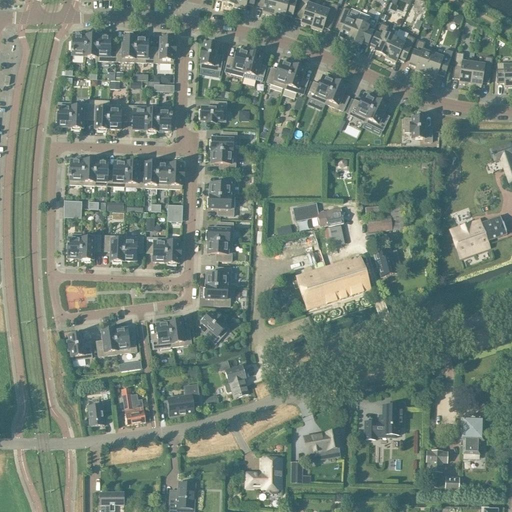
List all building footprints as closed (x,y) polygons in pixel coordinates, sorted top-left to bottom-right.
[(235,0),(234,6),(245,8),(245,6),(253,8),(254,0),(235,0)] [(273,15),(277,0),(257,0),(256,9),(263,11),(262,12),(273,15)] [(296,0),(277,0),(273,15),(284,18),(284,16),(291,18),(295,3),(296,0)] [(311,27),(318,6),(308,3),(309,0),(300,0),(294,19),(301,22),(301,24),(311,27)] [(318,6),(311,27),(322,31),(323,29),(329,31),(338,7),(330,4),(328,10),(318,6)] [(349,41),(357,21),(347,17),(350,12),(342,8),(332,32),(339,35),(338,37),(349,41)] [(456,15),(453,22),(459,24),(462,17),(456,15)] [(357,21),(349,41),(353,43),(359,46),(360,44),(367,47),(373,31),(377,23),(369,20),(367,25),(361,23),(357,21)] [(385,58),(395,38),(391,36),(385,33),(388,28),(380,24),(376,33),(369,48),(376,51),(375,53),(381,56),(385,58)] [(86,38),(85,37),(84,58),(96,59),(95,62),(96,62),(96,59),(97,38),(93,38),(93,35),(87,35),(86,38)] [(85,38),(73,37),(72,43),(70,43),(70,52),(70,54),(72,54),(72,57),(84,58),(85,37),(85,38)] [(116,48),(115,63),(134,64),(134,59),(135,39),(131,39),(131,37),(124,37),(124,39),(122,39),(122,48),(116,48)] [(395,38),(385,58),(396,62),(397,61),(403,64),(410,48),(414,40),(407,37),(404,42),(395,38)] [(98,38),(97,38),(96,59),(96,62),(115,63),(116,48),(109,48),(110,39),(98,38)] [(153,50),(153,65),(172,65),(172,60),(173,56),(175,56),(175,47),(173,47),(173,41),(171,41),(172,39),(165,38),(165,41),(160,41),(160,50),(153,50)] [(134,59),(134,64),(153,65),(153,50),(147,49),(147,40),(135,40),(135,39),(134,59)] [(426,74),(433,53),(423,50),(424,44),(417,42),(414,50),(409,66),(416,68),(415,70),(426,74)] [(212,46),(213,44),(206,43),(206,45),(204,45),(203,51),(201,50),(200,60),(202,60),(201,64),(200,69),(219,72),(222,57),(216,56),(217,47),(212,46)] [(433,53),(426,74),(436,77),(437,76),(444,78),(448,64),(449,62),(452,53),(445,51),(443,56),(433,53)] [(244,73),(248,55),(236,52),(234,60),(228,59),(224,73),(243,78),(244,73)] [(248,54),(248,55),(244,73),(243,78),(261,83),(265,68),(259,66),(261,57),(259,57),(260,55),(253,53),(253,55),(248,54)] [(470,84),(473,62),(462,61),(463,55),(455,54),(452,80),(459,81),(459,83),(470,84)] [(473,62),(470,84),(481,86),(481,84),(488,85),(492,59),(484,58),(483,64),(473,62)] [(277,72),(271,70),(266,84),(284,90),(286,85),(291,67),(280,63),(277,72)] [(503,87),(511,86),(511,64),(503,65),(503,71),(496,71),(496,85),(503,85),(503,87)] [(291,67),(286,85),(284,90),(302,96),(307,82),(301,80),(304,71),(302,70),(303,68),(297,66),(296,68),(291,67)] [(326,100),(333,83),(322,78),(319,86),(313,84),(307,98),(324,105),(326,100)] [(334,83),(333,83),(326,100),(324,105),(342,113),(348,99),(342,96),(346,88),(344,87),(345,85),(339,82),(338,84),(334,83)] [(367,119),(375,102),(364,96),(360,104),(354,101),(347,115),(365,123),(367,119)] [(383,115),(386,108),(387,107),(385,106),(386,104),(380,101),(379,103),(375,101),(375,102),(367,119),(365,123),(382,132),(389,118),(383,115)] [(210,107),(210,108),(210,110),(201,109),(201,114),(198,114),(198,121),(200,121),(200,123),(206,123),(206,125),(215,125),(215,123),(220,123),(225,124),(225,104),(210,103),(210,107)] [(70,108),(70,105),(58,105),(58,108),(58,112),(56,112),(56,114),(55,114),(55,123),(57,123),(57,129),(69,129),(69,130),(70,108)] [(89,106),(70,105),(70,108),(69,130),(74,130),(74,132),(80,132),(80,130),(82,130),(82,121),(89,121),(89,106)] [(96,106),(89,106),(89,121),(95,121),(95,131),(96,131),(96,133),(103,133),(103,131),(107,131),(108,110),(108,107),(107,107),(107,110),(102,110),(96,110),(96,106)] [(127,108),(108,107),(108,110),(107,131),(108,131),(120,131),(120,122),(126,123),(127,108)] [(134,108),(127,108),(126,123),(133,123),(132,132),(144,132),(144,133),(145,133),(146,112),(146,108),(145,108),(145,112),(134,112),(134,108)] [(158,109),(149,108),(146,108),(146,112),(145,133),(149,133),(149,135),(156,136),(156,133),(157,133),(158,113),(158,109)] [(170,109),(158,109),(158,113),(157,133),(169,133),(170,128),(172,128),(172,119),(172,117),(170,117),(170,113),(170,109)] [(409,134),(411,134),(411,140),(424,140),(424,144),(431,144),(431,129),(425,129),(424,119),(420,119),(420,117),(413,117),(413,119),(411,119),(411,120),(404,120),(404,134),(409,134)] [(211,153),(229,154),(232,154),(235,155),(235,153),(232,153),(232,147),(232,141),(236,142),(236,134),(221,134),(220,140),(211,140),(211,142),(209,142),(208,148),(211,148),(211,153)] [(494,161),(500,159),(508,184),(511,182),(511,160),(510,155),(511,154),(511,152),(509,144),(490,151),(494,161)] [(229,154),(211,153),(211,165),(219,166),(219,172),(234,173),(235,155),(232,154),(229,154)] [(82,182),(81,187),(93,187),(94,182),(94,163),(90,163),(91,160),(84,160),(84,162),(82,162),(82,182)] [(69,186),(81,187),(82,182),(82,162),(82,163),(70,162),(70,168),(68,168),(68,177),(68,179),(70,179),(69,181),(69,186)] [(125,183),(125,188),(144,189),(144,184),(145,165),(144,165),(144,174),(138,174),(138,165),(137,165),(137,162),(130,162),(130,164),(126,164),(125,183)] [(144,184),(144,189),(156,190),(156,185),(157,165),(153,165),(153,163),(146,162),(146,165),(145,165),(144,184)] [(106,164),(96,163),(95,163),(94,163),(94,182),(93,187),(105,188),(106,183),(106,164)] [(106,183),(105,188),(125,188),(125,183),(126,164),(125,164),(113,164),(113,173),(107,173),(107,164),(106,164),(106,183)] [(173,166),(169,166),(168,185),(168,190),(181,191),(181,186),(181,181),(183,181),(183,172),(181,172),(182,166),(180,166),(180,164),(173,164),(173,166)] [(156,185),(156,190),(168,190),(168,185),(169,166),(168,166),(158,166),(158,165),(157,165),(156,185)] [(228,198),(233,199),(234,180),(219,179),(219,186),(210,185),(209,197),(228,198)] [(228,198),(209,197),(209,202),(206,202),(206,208),(208,208),(208,210),(218,211),(217,217),(233,218),(233,199),(228,198)] [(383,218),(383,209),(382,209),(382,207),(364,209),(365,218),(382,217),(383,218)] [(383,218),(366,220),(368,234),(403,231),(401,207),(383,209),(383,218)] [(328,228),(343,225),(340,210),(317,215),(319,228),(327,227),(328,228)] [(506,236),(500,218),(480,225),(479,221),(467,226),(468,226),(469,229),(462,231),(461,229),(461,228),(449,232),(459,259),(489,249),(486,243),(506,236)] [(226,244),(232,244),(232,225),(217,224),(217,231),(208,230),(208,232),(205,232),(205,238),(207,239),(207,243),(208,243),(226,244)] [(328,249),(347,245),(343,226),(324,230),(328,249)] [(79,261),(81,261),(82,240),(82,237),(68,236),(68,239),(68,244),(66,244),(66,246),(65,255),(67,255),(67,260),(79,261)] [(100,238),(82,237),(82,240),(81,261),(84,261),(84,264),(90,264),(90,262),(92,262),(93,253),(99,253),(100,238)] [(103,253),(110,253),(110,262),(112,262),(111,265),(118,265),(118,263),(123,263),(123,262),(124,242),(124,238),(104,238),(103,253)] [(124,242),(123,262),(135,263),(135,254),(142,254),(143,239),(124,238),(124,242)] [(166,240),(147,239),(146,255),(153,255),(152,264),(164,264),(165,244),(166,240)] [(165,244),(164,264),(164,265),(169,265),(169,267),(176,267),(176,265),(178,265),(178,259),(180,259),(180,250),(178,250),(178,245),(179,241),(166,240),(165,244)] [(226,244),(208,243),(207,255),(216,256),(215,262),(231,263),(232,244),(226,244)] [(398,263),(396,255),(393,253),(387,255),(388,258),(383,259),(381,254),(373,256),(376,269),(379,268),(381,277),(386,276),(386,277),(395,275),(392,266),(397,265),(398,263)] [(306,311),(370,291),(360,258),(296,279),(306,311)] [(225,289),(230,289),(230,270),(215,269),(215,276),(206,276),(206,288),(225,289)] [(225,289),(206,288),(205,288),(205,292),(203,292),(202,299),(205,299),(205,301),(214,301),(214,307),(229,308),(230,289),(225,289)] [(207,314),(203,319),(204,320),(201,324),(208,330),(204,335),(215,345),(228,331),(224,327),(221,324),(222,323),(216,317),(214,318),(210,314),(209,316),(207,314)] [(172,348),(191,346),(188,331),(182,332),(181,323),(179,323),(179,320),(172,321),(173,324),(168,324),(168,325),(171,344),(172,348)] [(171,344),(168,325),(156,326),(157,335),(151,336),(153,351),(172,348),(171,344)] [(116,351),(114,332),(109,332),(109,330),(103,331),(103,333),(101,333),(102,342),(96,343),(98,358),(117,356),(116,351)] [(117,356),(136,353),(134,338),(127,339),(126,330),(114,332),(114,331),(114,332),(116,351),(117,356)] [(72,362),(91,359),(89,344),(83,345),(81,336),(77,337),(76,334),(70,335),(70,337),(68,338),(69,343),(67,344),(68,353),(70,352),(71,356),(72,362)] [(140,363),(130,364),(131,371),(136,370),(141,370),(140,363)] [(241,368),(225,373),(228,384),(225,385),(224,387),(226,394),(227,394),(231,393),(233,399),(238,397),(238,398),(248,395),(244,380),(245,380),(241,368)] [(197,371),(187,372),(188,379),(198,378),(197,371)] [(199,403),(197,386),(183,388),(184,398),(167,400),(169,417),(179,416),(185,415),(194,414),(192,404),(199,403)] [(126,427),(145,424),(142,408),(132,410),(129,392),(121,393),(126,427)] [(402,429),(403,405),(391,405),(391,408),(382,407),(382,417),(379,417),(379,419),(379,423),(364,423),(364,441),(376,441),(376,436),(385,436),(385,439),(395,439),(395,437),(399,437),(399,429),(402,429)] [(104,427),(101,407),(87,408),(90,429),(104,427)] [(479,442),(483,443),(484,420),(460,419),(458,442),(462,442),(461,456),(462,456),(462,461),(473,461),(474,456),(478,456),(479,442)] [(320,435),(303,438),(306,456),(318,453),(319,459),(320,461),(340,458),(339,454),(338,450),(340,450),(337,432),(320,435)] [(447,464),(447,454),(432,453),(432,454),(426,453),(425,473),(441,473),(442,463),(447,464)] [(280,491),(280,461),(262,461),(262,475),(246,474),(246,488),(262,489),(262,491),(269,491),(269,493),(271,495),(276,495),(278,493),(278,491),(280,491)] [(290,472),(290,485),(310,485),(310,478),(302,478),(302,472),(290,472)] [(459,478),(446,478),(445,491),(459,491),(459,478)] [(168,511),(193,511),(193,510),(194,489),(195,485),(177,484),(177,498),(169,498),(168,511)] [(123,507),(123,495),(100,495),(100,507),(105,507),(105,511),(113,511),(113,507),(123,507)]
